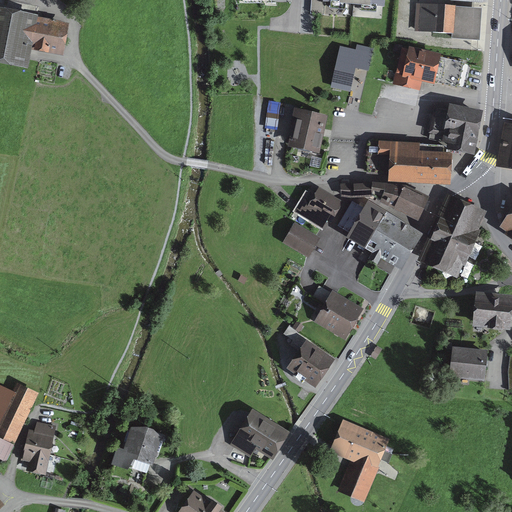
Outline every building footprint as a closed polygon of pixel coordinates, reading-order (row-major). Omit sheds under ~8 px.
[(417,29),(454,31),(453,36),(476,37),(478,11),(419,7),(417,29)] [(0,13),(0,60),(26,66),(30,47),(61,53),(66,26),(0,13)] [(341,50),(332,90),(350,94),(355,71),(367,74),(373,50),(357,47),(356,53),(341,50)] [(403,51),(396,83),(419,88),(421,78),(457,86),(462,64),(403,51)] [(279,125),(280,100),(268,100),(267,125),(279,125)] [(451,148),(472,153),(479,115),(436,106),(430,138),(452,142),(451,148)] [(319,156),(328,119),(298,112),(289,149),(319,156)] [(511,127),(506,127),(500,166),(511,167),(511,127)] [(446,149),(379,144),(378,156),(390,157),(389,178),(447,182),(449,156),(446,155),(446,149)] [(417,221),(426,198),(405,188),(403,191),(374,186),(341,187),(342,200),(372,200),(381,201),(380,206),(417,221)] [(320,190),(307,211),(331,224),(343,203),(320,190)] [(425,265),(456,278),(473,237),(483,214),(452,201),(425,265)] [(367,205),(349,236),(372,249),(368,257),(374,261),(378,254),(397,264),(415,233),(367,205)] [(511,214),(503,228),(510,233),(509,235),(511,236),(511,214)] [(310,259),(321,239),(295,224),(283,244),(310,259)] [(330,293),(313,323),(347,342),(364,312),(330,293)] [(511,298),(476,295),(473,329),(509,333),(511,303),(511,298)] [(315,390),(334,361),(304,342),(285,371),(315,390)] [(452,350),(449,378),(485,381),(488,354),(452,350)] [(0,460),(7,463),(38,396),(19,386),(15,395),(1,388),(0,389),(0,460)] [(253,414),(234,444),(251,455),(254,448),(269,457),(284,434),(253,414)] [(340,494),(365,503),(389,441),(343,423),(331,456),(352,464),(340,494)] [(27,446),(50,451),(55,428),(37,425),(36,433),(30,431),(27,446)] [(163,438),(130,429),(124,450),(116,448),(111,466),(152,478),(163,438)] [(45,474),(50,451),(27,446),(24,460),(31,461),(29,471),(45,474)] [(225,511),(190,489),(175,511),(225,511)]
